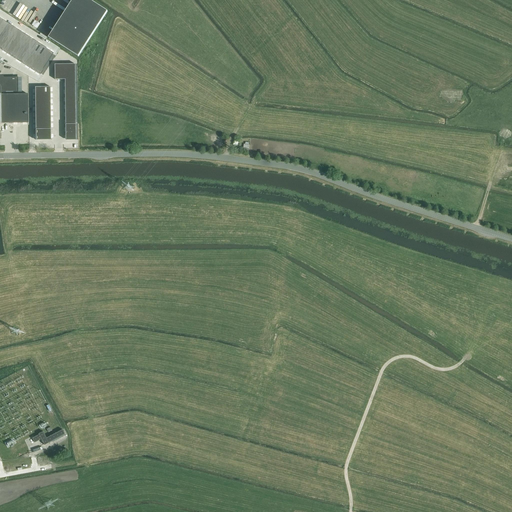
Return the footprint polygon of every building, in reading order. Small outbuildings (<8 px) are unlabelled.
[(16,0),(13,0),(6,13),(28,26),(29,23),(30,24),(34,16),(34,17),(37,12),(16,0)] [(107,11),(89,0),(72,0),(48,38),(78,57),(107,11)] [(45,48),(0,18),(0,48),(40,74),(56,49),(48,44),(45,48)] [(75,64),(55,64),(55,80),(65,80),(66,139),(76,139),(75,64)] [(0,123),(27,122),(27,93),(20,94),(20,81),(17,81),(17,77),(4,77),(0,74),(0,123)] [(51,85),(34,85),(35,138),(51,137),(51,85)] [(65,434),(63,430),(47,438),(43,432),(39,434),(39,435),(33,438),(35,442),(42,439),(45,445),(65,434)]
